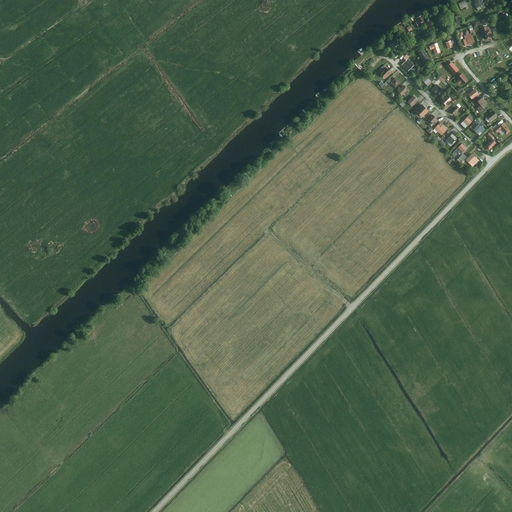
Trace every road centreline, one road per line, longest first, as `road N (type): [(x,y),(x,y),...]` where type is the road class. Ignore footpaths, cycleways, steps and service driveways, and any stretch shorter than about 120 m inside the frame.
road 1 (unclassified): [(154,511),(511,147)]
road 2 (track): [(511,123),(458,56),(495,45)]
